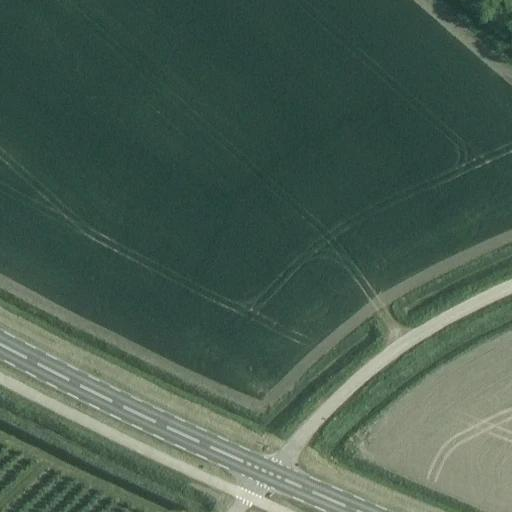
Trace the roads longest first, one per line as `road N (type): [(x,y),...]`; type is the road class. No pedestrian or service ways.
road 1 (tertiary): [(271,476),(326,409),(400,341),(511,285)]
road 2 (secondary): [(271,476),(0,348)]
